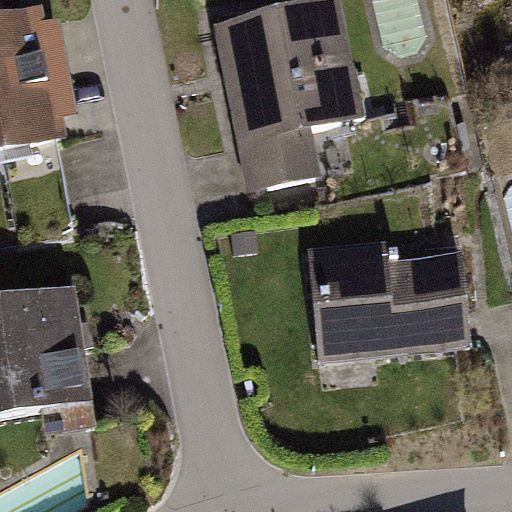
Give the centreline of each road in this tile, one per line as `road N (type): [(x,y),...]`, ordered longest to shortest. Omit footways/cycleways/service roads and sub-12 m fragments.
road 1 (residential): [(120,0),(236,508)]
road 2 (residential): [(236,508),(288,498),(511,489)]
